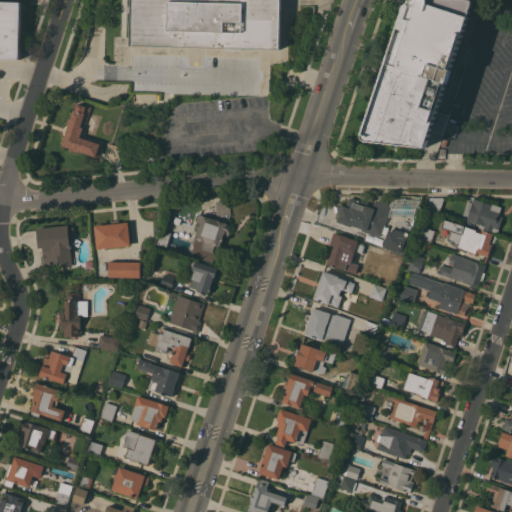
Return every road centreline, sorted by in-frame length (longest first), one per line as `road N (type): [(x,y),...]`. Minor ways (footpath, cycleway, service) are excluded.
road 1 (residential): [(511,178),(330,174),(0,203)]
road 2 (residential): [(65,0),(3,203),(2,248),(20,304),(0,379)]
road 3 (tertiary): [(283,225),(189,511)]
road 4 (residential): [(511,295),(442,511)]
road 5 (tertiary): [(345,35),(299,176)]
